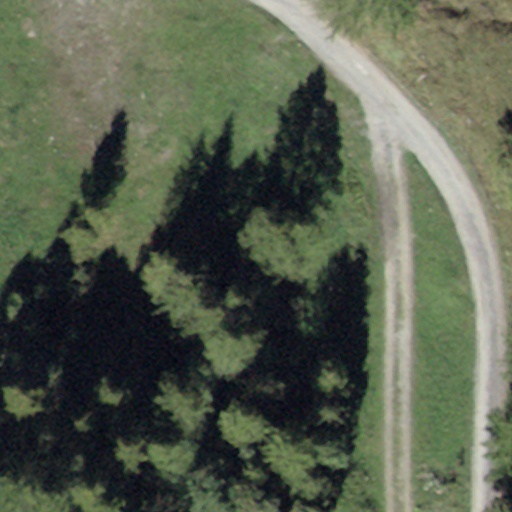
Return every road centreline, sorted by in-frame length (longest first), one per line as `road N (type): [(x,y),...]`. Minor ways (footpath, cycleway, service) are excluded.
road 1 (track): [(360,47),(400,171),(402,486),(389,511)]
road 2 (track): [(511,361),(441,115),(305,0)]
road 3 (track): [(497,511),(511,368)]
